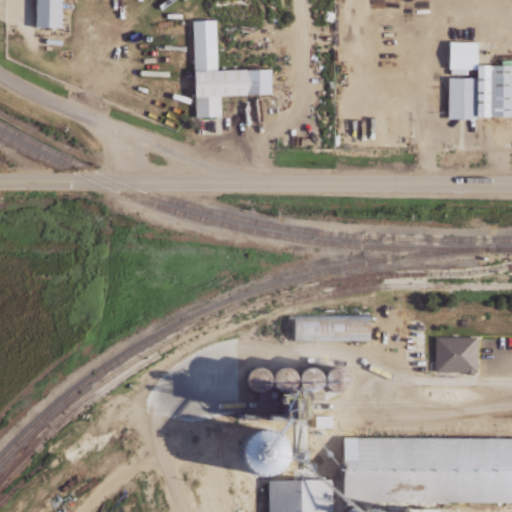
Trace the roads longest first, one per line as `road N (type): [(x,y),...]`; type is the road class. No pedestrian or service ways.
road 1 (secondary): [(0,181),(511,179)]
road 2 (residential): [(271,179),(167,147),(0,72)]
